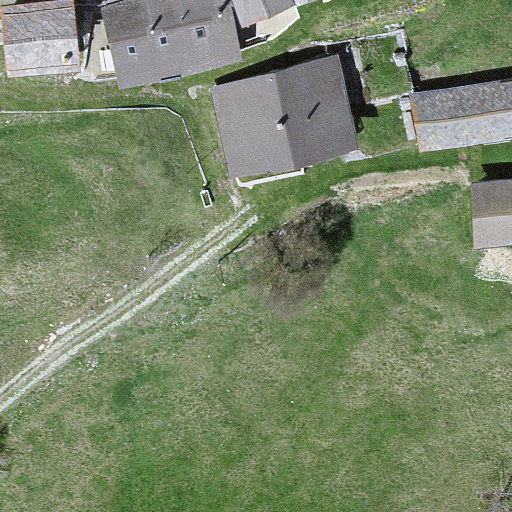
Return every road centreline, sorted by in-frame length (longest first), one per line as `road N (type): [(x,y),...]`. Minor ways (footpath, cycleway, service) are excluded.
road 1 (track): [(0,112),(188,105),(230,239),(0,413)]
road 2 (track): [(230,239),(298,203),(388,179),(471,165),(511,169)]
